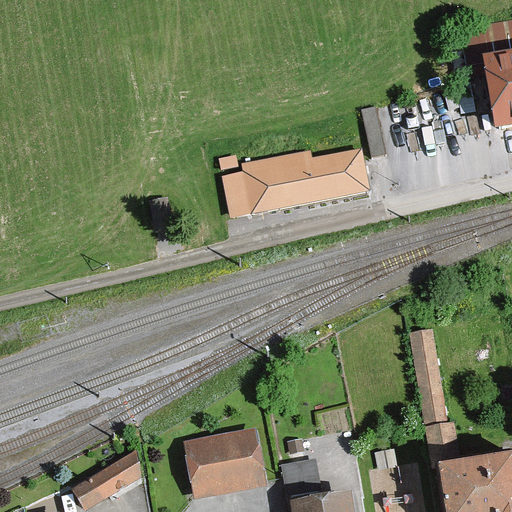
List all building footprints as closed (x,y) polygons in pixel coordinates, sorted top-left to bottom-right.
[(511,53),(482,58),(493,132),(511,128),(511,53)] [(376,105),(366,107),(376,153),(386,151),(376,105)] [(360,148),(239,172),(248,215),(369,191),(360,148)] [(155,228),(175,225),(171,194),(151,197),(155,228)] [(432,333),(409,335),(424,425),(447,423),(432,333)] [(455,426),(426,429),(428,448),(457,445),(455,426)] [(257,430),(184,443),(193,498),(266,485),(257,430)] [(511,511),(511,451),(440,461),(446,511),(511,511)] [(392,454),(378,457),(380,467),(394,465),(392,454)] [(132,455),(70,490),(82,511),(85,511),(145,479),(132,455)] [(316,461),(282,467),(289,511),(357,511),(354,494),(322,499),(316,461)]
